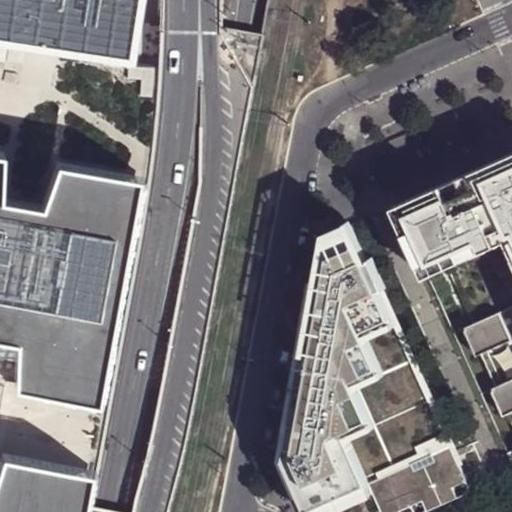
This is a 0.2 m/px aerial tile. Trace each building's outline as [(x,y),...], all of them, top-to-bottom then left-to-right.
[(0,0),(0,29),(137,53),(146,0),(0,0)] [(7,143),(0,141),(0,325),(1,326),(23,330),(21,376),(98,390),(108,392),(147,169),(138,167),(61,153),(46,196),(4,188),(7,143)] [(511,511),(511,152),(394,205),(426,275),(508,238),(511,247),(511,511)] [(287,456),(312,511),(402,511),(402,509),(425,499),(429,509),(459,496),(454,485),(468,479),(358,230),(325,245),(323,257),(322,257),(287,456)] [(511,305),(468,325),(511,422),(511,305)] [(0,511),(86,511),(95,463),(84,460),(3,445),(0,456),(0,511)]
